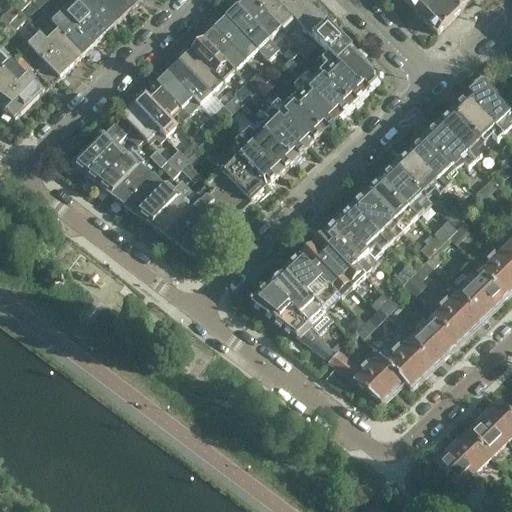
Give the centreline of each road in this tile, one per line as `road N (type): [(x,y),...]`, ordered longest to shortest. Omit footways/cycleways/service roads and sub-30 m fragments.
road 1 (residential): [(195,314),(431,82)]
road 2 (residential): [(16,178),(196,0)]
road 3 (residential): [(386,453),(195,314)]
road 4 (residential): [(195,314),(16,178)]
road 5 (residential): [(386,453),(511,342)]
